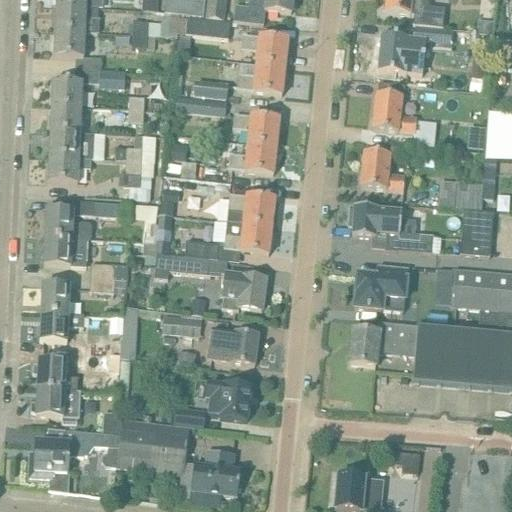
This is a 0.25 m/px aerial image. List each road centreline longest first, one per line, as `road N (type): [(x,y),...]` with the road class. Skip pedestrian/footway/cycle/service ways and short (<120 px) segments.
road 1 (unclassified): [(279,511),(332,0)]
road 2 (residential): [(0,200),(8,0)]
